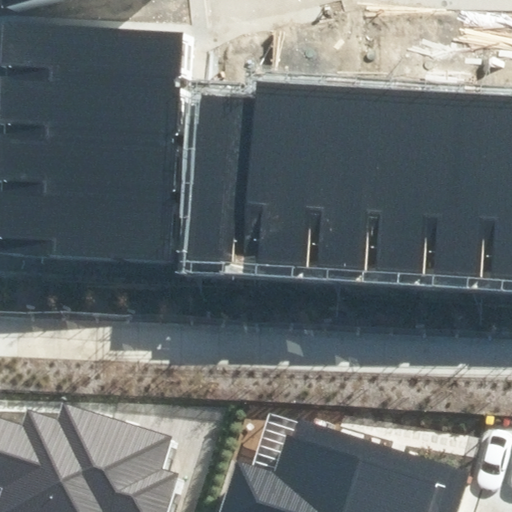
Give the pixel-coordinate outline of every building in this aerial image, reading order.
[(0,0),(0,7),(1,10),(40,0),(0,0)] [(0,95),(0,256),(171,264),(182,35),(3,27),(0,95)] [(203,271),(511,289),(511,100),(257,85),(256,99),(214,97),(203,271)] [(168,511),(181,475),(168,471),(177,441),(63,405),(59,418),(27,408),(22,426),(0,418),(0,487),(4,489),(0,501),(0,511),(168,511)] [(223,511),(456,511),(469,471),(300,418),(294,437),(288,434),(276,471),(240,460),(223,511)]
